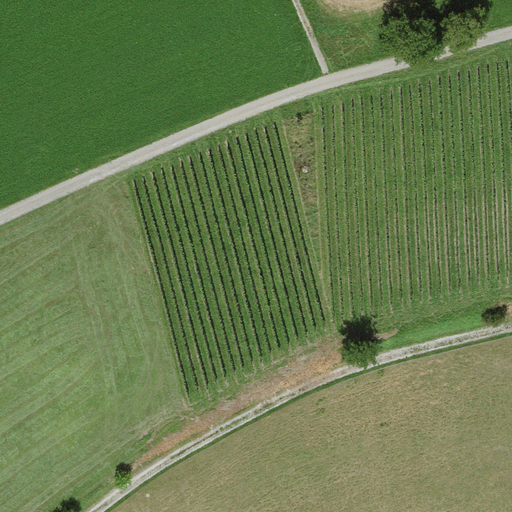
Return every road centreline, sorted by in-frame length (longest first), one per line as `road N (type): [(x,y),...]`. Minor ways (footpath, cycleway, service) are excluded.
road 1 (track): [(511,37),(315,90),(0,218)]
road 2 (track): [(97,511),(280,399),(383,358),(511,327)]
